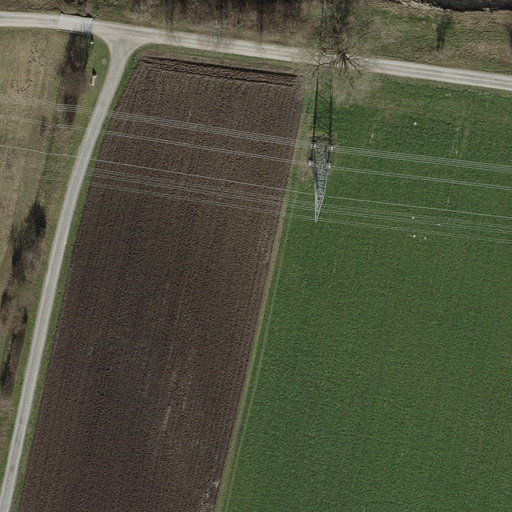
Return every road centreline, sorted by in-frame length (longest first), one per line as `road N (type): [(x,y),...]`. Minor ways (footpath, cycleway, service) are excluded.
road 1 (track): [(3,511),(60,236),(124,31)]
road 2 (track): [(124,31),(511,84)]
road 3 (track): [(0,14),(124,31)]
